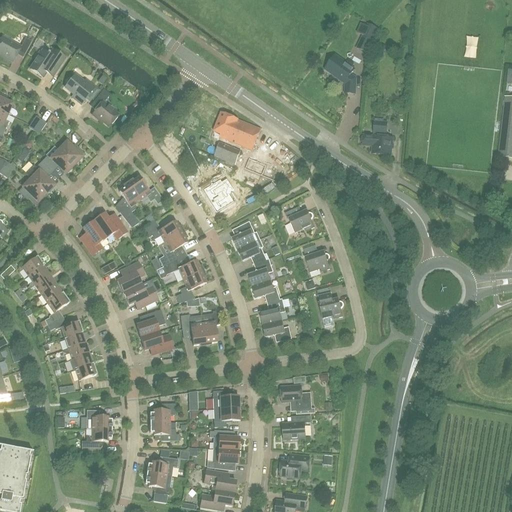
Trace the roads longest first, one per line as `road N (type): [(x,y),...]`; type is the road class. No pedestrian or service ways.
road 1 (tertiary): [(435,265),(424,224),(403,201),(199,67)]
road 2 (residential): [(253,365),(360,344),(345,266),(307,184)]
road 3 (residential): [(253,365),(226,267),(196,209),(139,135)]
road 4 (secondary): [(432,318),(407,383),(383,511)]
road 5 (residential): [(130,382),(108,300),(57,223)]
road 6 (residential): [(253,365),(257,446),(249,511)]
road 7 (residential): [(122,511),(130,382)]
road 8 (residential): [(130,382),(253,365)]
road 9 (residential): [(57,223),(139,135)]
